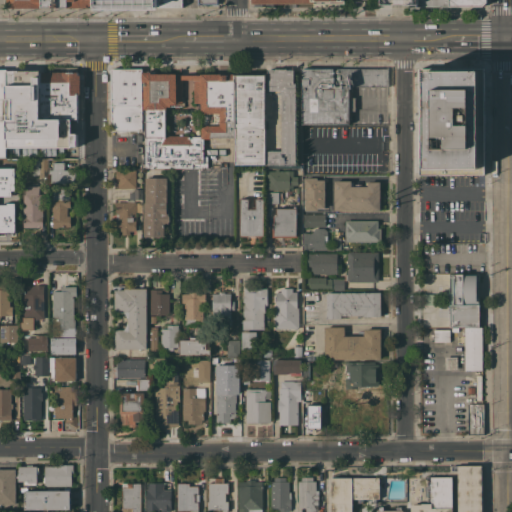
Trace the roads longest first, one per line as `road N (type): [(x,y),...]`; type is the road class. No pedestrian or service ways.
road 1 (residential): [(511,451),(0,447)]
road 2 (residential): [(97,511),(95,36)]
road 3 (residential): [(506,511),(503,39)]
road 4 (residential): [(401,452),(404,40)]
road 5 (residential): [(297,264),(111,265),(0,256)]
road 6 (primary): [(404,40),(236,38)]
